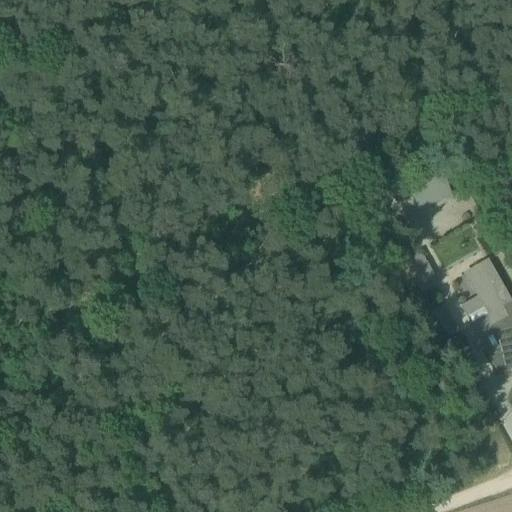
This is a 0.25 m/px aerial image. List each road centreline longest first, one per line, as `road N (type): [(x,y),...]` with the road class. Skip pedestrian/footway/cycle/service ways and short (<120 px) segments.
road 1 (track): [(156,511),(0,124)]
road 2 (track): [(0,84),(153,0)]
